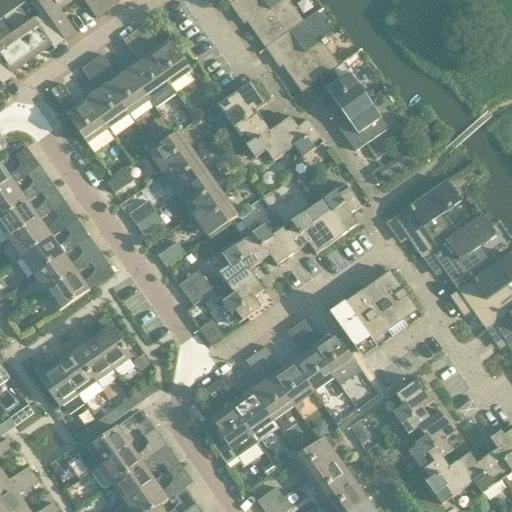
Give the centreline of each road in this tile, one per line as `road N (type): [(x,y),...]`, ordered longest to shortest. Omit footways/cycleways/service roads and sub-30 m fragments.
road 1 (residential): [(196,369),(136,266),(24,109)]
road 2 (residential): [(196,369),(391,251),(441,313)]
road 3 (residential): [(24,109),(32,87),(157,0)]
road 4 (residential): [(234,511),(180,435),(182,386),(196,369)]
